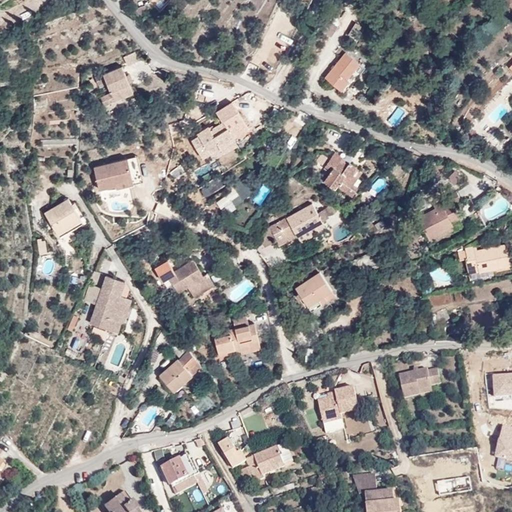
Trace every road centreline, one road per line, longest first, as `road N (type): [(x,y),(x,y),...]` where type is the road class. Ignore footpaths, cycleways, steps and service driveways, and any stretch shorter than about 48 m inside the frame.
road 1 (residential): [(511,346),(398,349),(296,375),(200,427),(129,444),(47,480),(3,511)]
road 2 (residential): [(511,180),(468,157),(401,143),(236,79),(163,61),(108,0)]
